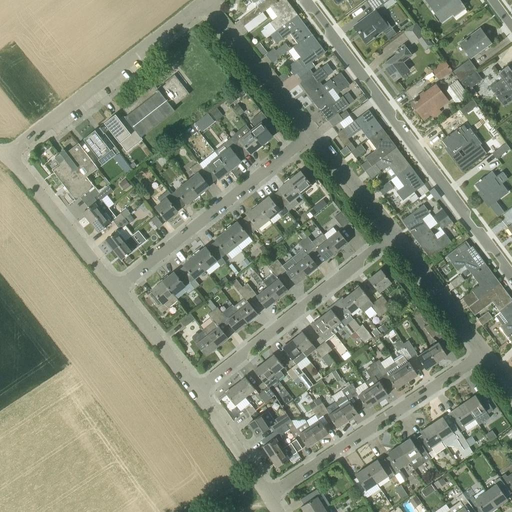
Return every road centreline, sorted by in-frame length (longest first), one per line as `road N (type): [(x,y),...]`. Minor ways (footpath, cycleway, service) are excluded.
road 1 (residential): [(511,274),(306,0)]
road 2 (residential): [(266,496),(484,352)]
road 3 (residential): [(115,289),(317,133)]
road 4 (residential): [(197,391),(394,232)]
road 5 (residential): [(6,157),(204,0)]
road 6 (residential): [(317,133),(204,0)]
road 7 (residential): [(115,289),(6,157)]
road 8 (residential): [(484,352),(394,232)]
road 9 (residential): [(197,391),(115,289)]
road 10 (residential): [(266,496),(197,391)]
road 11 (residential): [(394,232),(317,133)]
